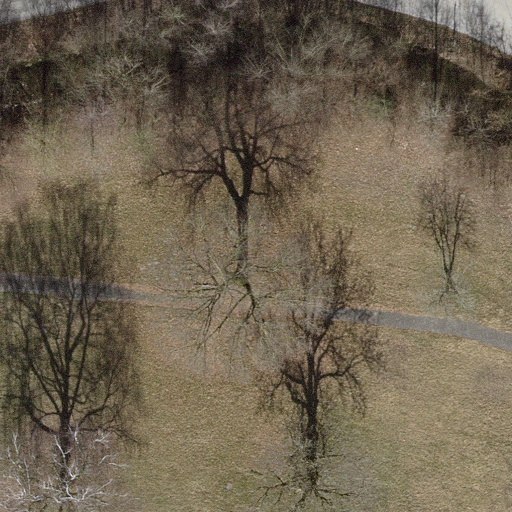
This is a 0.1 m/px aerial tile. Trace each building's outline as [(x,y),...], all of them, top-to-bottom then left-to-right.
[(305,182),(306,133),(275,132),(274,182),(305,182)] [(102,207),(151,199),(144,156),(94,165),(102,207)] [(467,243),(511,260),(511,256),(511,208),(485,198),(467,243)] [(378,390),(427,393),(430,342),(381,339),(378,390)] [(487,509),(496,511),(511,511),(511,455),(502,453),(487,509)]
